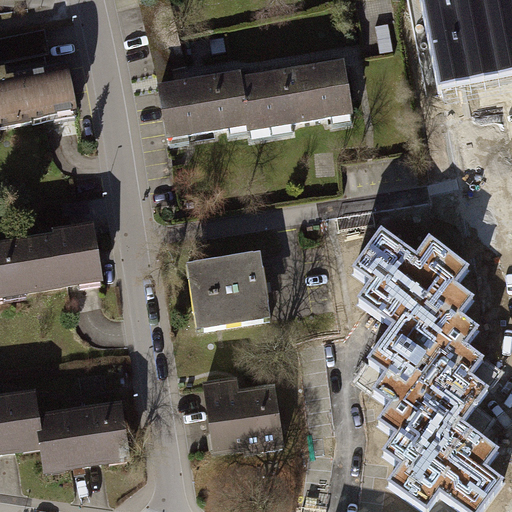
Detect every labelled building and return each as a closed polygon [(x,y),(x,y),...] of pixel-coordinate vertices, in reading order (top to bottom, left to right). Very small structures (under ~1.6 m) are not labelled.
[(511,0),(422,0),(441,92),(459,89),(511,78),(511,0)] [(48,33),(0,44),(0,68),(53,57),(48,33)] [(357,122),(348,70),(244,89),(252,134),(253,141),(357,122)] [(0,89),(0,137),(83,122),(75,76),(0,89)] [(162,97),(171,149),(252,134),(244,89),(242,82),(162,97)] [(431,511),(441,500),(457,511),(485,511),(506,482),(489,470),(501,453),(481,439),(476,436),(463,426),(472,413),(489,390),(481,384),(473,378),(480,373),(486,360),(469,348),(482,330),(464,317),(476,300),(458,287),(471,269),(430,240),(416,259),(382,235),(354,275),(370,286),(356,306),(391,330),(365,366),(383,379),(371,396),(389,409),(377,427),(393,439),(380,457),(398,470),(386,487),(421,511),(431,511)] [(0,258),(0,306),(109,289),(102,242),(0,258)] [(189,271),(201,340),(279,327),(267,257),(189,271)] [(204,394),(213,463),(288,452),(280,395),(242,400),(241,389),(204,394)] [(39,400),(0,405),(0,465),(48,458),(42,425),(39,400)] [(130,412),(42,425),(48,458),(51,484),(139,470),(130,412)]
